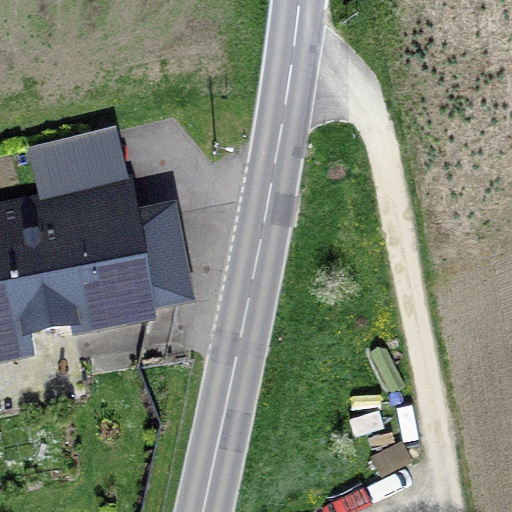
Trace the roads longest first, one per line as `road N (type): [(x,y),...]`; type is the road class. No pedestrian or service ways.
road 1 (secondary): [(201,511),(299,0)]
road 2 (track): [(449,511),(383,148),(358,98),(339,81),(290,62)]
